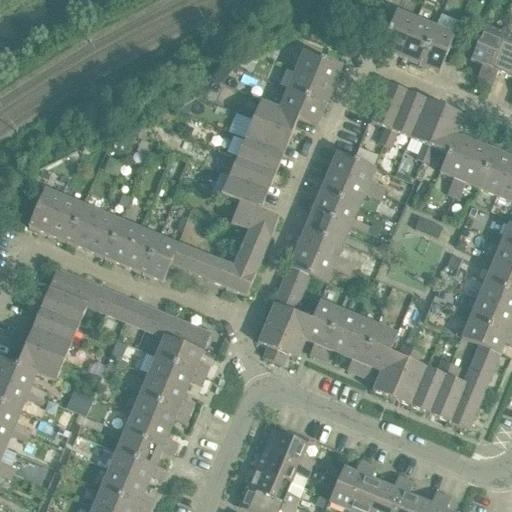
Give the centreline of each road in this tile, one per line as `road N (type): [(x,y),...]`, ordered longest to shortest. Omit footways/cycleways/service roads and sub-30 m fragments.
road 1 (residential): [(247,331),(366,60),(511,120)]
road 2 (residential): [(0,293),(19,245),(247,331)]
road 3 (residential): [(511,491),(256,392)]
road 4 (residential): [(208,511),(256,392)]
